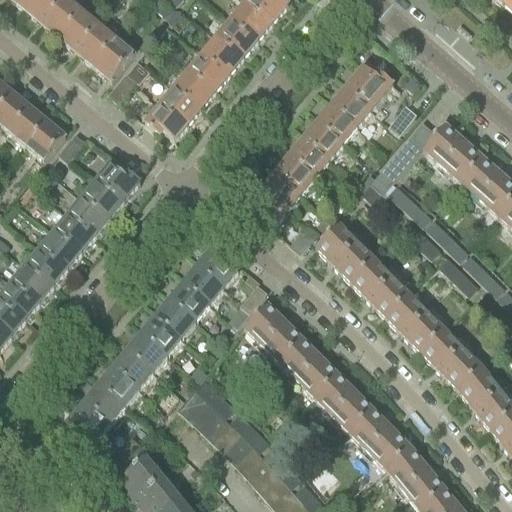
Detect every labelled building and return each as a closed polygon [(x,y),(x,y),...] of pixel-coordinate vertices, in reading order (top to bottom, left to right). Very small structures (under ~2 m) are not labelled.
[(12,0),(9,4),(26,18),(40,0),(12,0)] [(40,0),(26,18),(43,32),(64,6),(57,0),(40,0)] [(231,0),(230,2),(242,12),(256,24),(260,19),(272,29),(287,12),(275,2),(277,0),(231,0)] [(511,7),(511,0),(487,0),(505,16),(511,7)] [(154,1),(148,8),(164,23),(171,16),(154,1)] [(43,32),(60,46),(81,20),(64,6),(43,32)] [(242,12),(228,29),(242,41),(246,36),(258,46),(272,29),(260,19),(256,24),(242,12)] [(171,16),(164,23),(169,31),(171,33),(183,21),(180,18),(171,16)] [(60,46),(77,60),(98,34),(81,20),(60,46)] [(228,29),(214,46),(228,58),(232,53),(244,63),(258,46),(246,36),(242,41),(228,29)] [(77,60),(94,74),(115,48),(98,34),(77,60)] [(158,42),(151,50),(159,57),(166,49),(158,42)] [(214,46),(200,64),(214,75),(218,70),(230,80),(244,63),(232,53),(228,58),(214,46)] [(115,48),(94,74),(111,89),(133,63),(115,48)] [(200,64),(186,81),(200,92),(204,87),(216,97),(230,80),(218,70),(214,75),(200,64)] [(362,75),(348,93),(359,102),(356,107),(370,119),(392,93),(374,78),(370,82),(362,75)] [(108,101),(118,110),(135,89),(125,81),(108,101)] [(186,81),(172,98),(186,109),(190,104),(202,114),(216,97),(204,87),(200,92),(186,81)] [(0,118),(14,102),(0,90),(0,118)] [(413,90),(405,98),(412,104),(419,96),(413,90)] [(348,93),(334,110),(345,119),(341,124),(356,136),(370,119),(356,107),(359,102),(348,93)] [(172,98),(158,115),(172,126),(176,122),(188,132),(202,114),(190,104),(186,109),(172,98)] [(0,118),(0,135),(9,142),(31,116),(14,102),(0,118)] [(334,110),(319,127),(331,136),(327,141),(342,153),(356,136),(341,124),(345,119),(334,110)] [(405,113),(387,134),(388,134),(398,143),(414,123),(415,122),(405,113)] [(172,126),(158,115),(144,132),(170,153),(188,132),(176,122),(172,126)] [(9,142),(26,156),(48,130),(31,116),(9,142)] [(319,127),(305,144),(317,153),(313,157),(328,170),(342,153),(327,141),(331,136),(319,127)] [(48,130),(26,156),(43,171),(65,144),(48,130)] [(370,192),(382,202),(433,140),(422,130),(370,192)] [(461,193),(483,168),(445,134),(423,159),(461,193)] [(74,143),(58,163),(67,170),(83,151),(84,149),(75,142),(74,143)] [(305,144),(291,160),(303,170),(299,174),(314,187),(328,170),(313,157),(317,153),(305,144)] [(291,160),(277,177),(288,187),(285,191),(300,204),(314,187),(299,174),(303,170),(291,160)] [(369,163),(363,169),(372,176),(378,170),(370,163),(369,163)] [(500,228),(511,214),(511,193),(483,168),(461,193),(500,228)] [(109,173),(95,190),(109,203),(113,198),(125,207),(139,190),(127,180),(123,184),(109,173)] [(277,177),(263,194),(274,204),(271,208),(286,220),(300,204),(285,191),(288,187),(277,177)] [(95,190),(81,207),(95,220),(99,215),(111,224),(125,207),(113,198),(109,203),(95,190)] [(395,193),(387,201),(422,234),(430,225),(395,192),(395,193)] [(402,223),(370,193),(362,202),(393,232),(402,223)] [(274,204),(263,194),(248,212),(260,221),(256,225),(271,238),(286,220),(271,208),(274,204)] [(26,200),(21,206),(21,207),(24,209),(29,203),(26,201),(26,200)] [(81,207),(67,224),(81,237),(85,232),(97,241),(111,224),(99,215),(95,220),(81,207)] [(511,238),(511,214),(500,228),(511,238)] [(67,224),(53,241),(67,253),(71,249),(83,258),(97,241),(85,232),(81,237),(67,224)] [(433,227),(425,236),(459,269),(467,260),(433,227)] [(400,236),(399,237),(430,266),(431,265),(438,257),(408,228),(400,236)] [(289,252),(299,261),(317,240),(306,231),(289,252)] [(375,268),(340,232),(315,256),(351,292),(375,268)] [(53,241),(39,258),(53,270),(57,266),(69,275),(83,258),(71,249),(67,253),(53,241)] [(0,253),(5,258),(8,253),(0,246),(0,253)] [(214,253),(200,270),(211,279),(207,284),(222,297),(236,279),(223,268),(227,263),(214,253)] [(39,258),(24,275),(39,287),(43,283),(55,292),(69,275),(57,266),(53,270),(39,258)] [(469,262),(461,271),(495,304),(503,296),(469,262)] [(446,265),(437,274),(468,304),(477,294),(446,265)] [(411,304),(375,268),(351,292),(387,328),(411,304)] [(200,270),(186,287),(197,296),(193,301),(208,314),(222,297),(207,284),(211,279),(200,270)] [(7,289),(10,292),(25,304),(29,300),(41,309),(55,292),(43,283),(39,287),(24,275),(21,272),(7,289)] [(186,287),(172,304),(183,313),(179,318),(194,331),(208,314),(193,301),(197,296),(186,287)] [(10,292),(0,304),(0,311),(11,321),(15,317),(27,326),(41,309),(29,300),(25,304),(10,292)] [(264,302),(255,294),(239,314),(248,321),(264,302)] [(511,304),(505,298),(497,306),(511,321),(511,304)] [(172,304),(158,321),(169,330),(165,335),(180,348),(194,331),(179,318),(183,313),(172,304)] [(446,340),(411,304),(387,328),(422,364),(446,340)] [(478,313),(507,340),(511,334),(511,327),(487,304),(478,313)] [(0,311),(0,334),(1,333),(13,343),(27,326),(15,317),(11,321),(0,311)] [(243,338),(279,373),(303,349),(268,313),(243,338)] [(158,321),(144,338),(155,347),(151,352),(166,365),(180,348),(165,335),(169,330),(158,321)] [(0,334),(0,358),(13,343),(1,333),(0,334)] [(144,338),(130,355),(141,364),(137,369),(152,382),(166,365),(151,352),(155,347),(144,338)] [(422,364),(455,397),(458,400),(482,376),(481,375),(446,340),(422,364)] [(279,373),(315,409),(339,385),(303,349),(279,373)] [(130,355),(116,372),(127,381),(123,386),(138,398),(152,382),(137,369),(141,364),(130,355)] [(209,359),(203,366),(209,372),(215,365),(209,359)] [(116,372),(102,389),(113,398),(109,403),(124,415),(138,398),(123,386),(127,381),(116,372)] [(484,378),(482,376),(458,400),(488,437),(511,417),(511,412),(484,378)] [(315,409),(351,445),(375,421),(339,385),(315,409)] [(203,387),(194,397),(225,426),(234,416),(203,387)] [(102,389),(88,406),(99,415),(95,420),(110,432),(124,415),(109,403),(113,398),(102,389)] [(192,397),(177,418),(191,431),(208,412),(192,397)] [(99,415),(88,406),(75,422),(71,419),(63,430),(79,443),(82,439),(96,450),(110,432),(95,420),(99,415)] [(208,412),(191,431),(200,439),(217,420),(208,412)] [(511,417),(488,437),(511,466),(511,417)] [(217,420),(200,439),(208,447),(212,451),(230,433),(217,420)] [(239,420),(229,429),(259,460),(268,451),(239,420)] [(351,445),(384,478),(409,455),(375,421),(351,445)] [(230,433),(212,451),(222,460),(240,443),(230,433)] [(240,443),(222,460),(234,474),(252,456),(240,443)] [(102,478),(112,486),(139,453),(130,445),(102,478)] [(272,455),(263,464),(291,496),(300,488),(272,455)] [(384,478),(411,511),(424,511),(444,497),(409,455),(384,478)] [(252,456),(234,474),(243,483),(261,466),(252,456)] [(119,488),(136,509),(168,483),(161,474),(157,478),(146,465),(119,488)] [(261,466),(243,483),(251,492),(255,496),(274,479),(261,466)] [(274,479),(255,496),(264,506),(283,490),(274,479)] [(136,509),(138,511),(174,511),(181,507),(171,495),(175,491),(168,483),(136,509)] [(283,490),(264,506),(268,511),(284,511),(295,503),(283,490)] [(320,511),(304,492),(294,500),(304,511),(320,511)] [(424,511),(455,511),(444,497),(424,511)] [(301,511),(295,503),(284,511),(301,511)]
